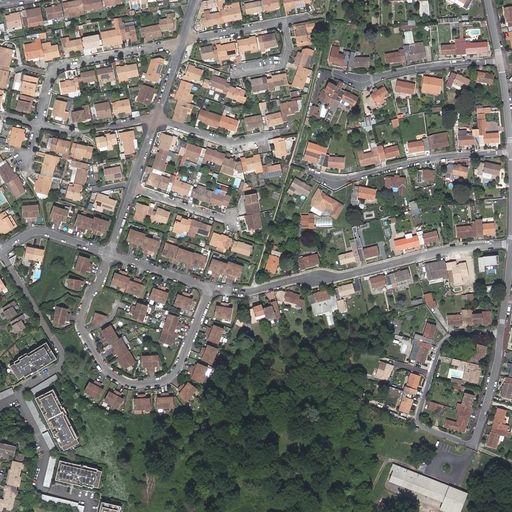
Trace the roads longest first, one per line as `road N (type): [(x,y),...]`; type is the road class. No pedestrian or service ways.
road 1 (residential): [(111,254),(80,317),(106,368),(124,382),(172,376),(210,288)]
road 2 (residential): [(511,243),(241,291)]
road 3 (residential): [(511,153),(457,154),(340,179),(306,169)]
road 4 (residential): [(501,332),(446,339),(418,416),(424,427),(472,443)]
road 5 (residential): [(500,61),(367,80),(335,70)]
road 6 (residential): [(182,43),(51,72)]
road 7 (residential): [(0,250),(39,230),(111,254)]
